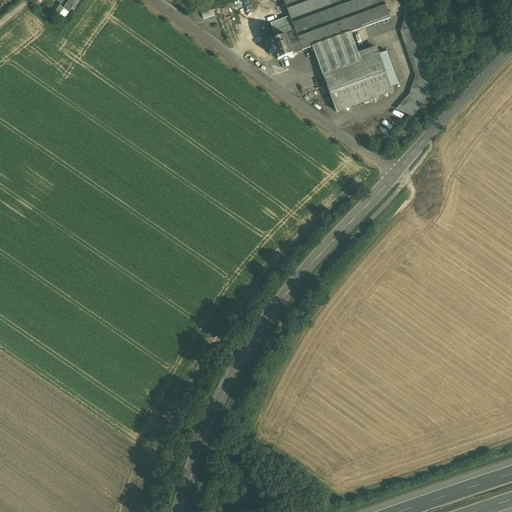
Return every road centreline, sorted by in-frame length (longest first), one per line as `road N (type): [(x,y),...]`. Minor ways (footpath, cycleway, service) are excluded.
road 1 (tertiary): [(397,172),(286,293),(247,352),(210,425),(181,511)]
road 2 (track): [(397,172),(409,198),(302,334),(255,439)]
road 3 (residential): [(152,0),(397,172)]
road 4 (track): [(511,443),(338,499),(255,439)]
road 5 (tertiary): [(511,49),(397,172)]
